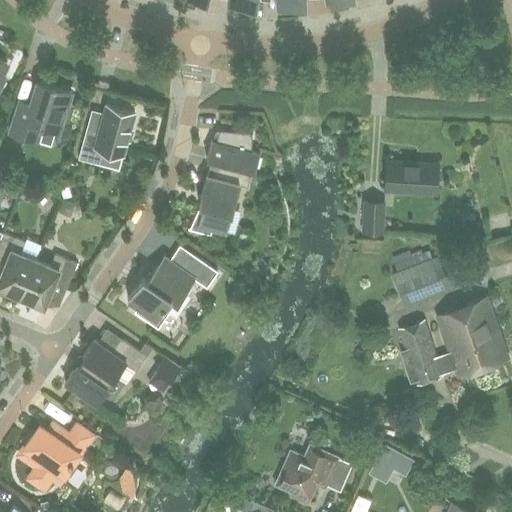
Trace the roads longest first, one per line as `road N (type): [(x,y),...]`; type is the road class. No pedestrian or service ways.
road 1 (residential): [(198,41),(174,172),(57,349)]
road 2 (residential): [(372,31),(262,47),(198,41)]
